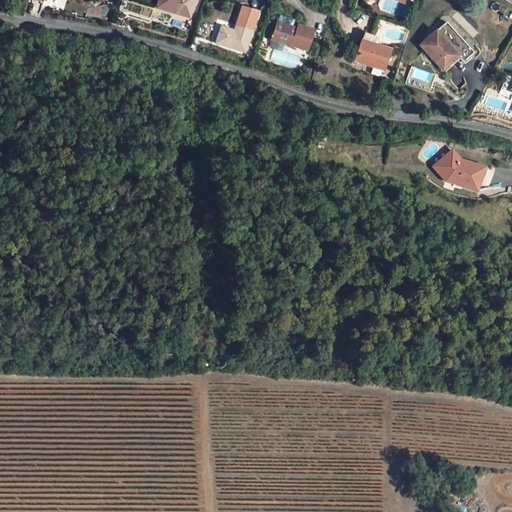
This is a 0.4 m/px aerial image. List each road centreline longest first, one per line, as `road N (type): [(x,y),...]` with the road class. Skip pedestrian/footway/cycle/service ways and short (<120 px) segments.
road 1 (unclassified): [(0,14),(126,36),(310,98),(511,139)]
road 2 (track): [(511,410),(305,380),(201,381),(211,511)]
